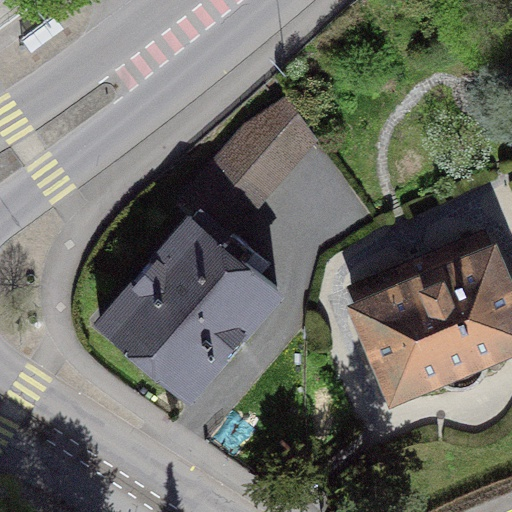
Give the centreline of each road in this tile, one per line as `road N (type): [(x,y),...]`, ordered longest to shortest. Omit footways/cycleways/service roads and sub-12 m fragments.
road 1 (primary): [(0,217),(141,91),(223,0)]
road 2 (primary): [(223,0),(0,115)]
road 3 (residential): [(163,511),(0,398)]
